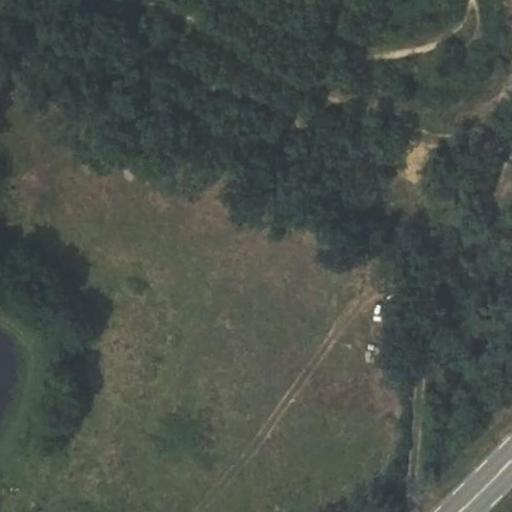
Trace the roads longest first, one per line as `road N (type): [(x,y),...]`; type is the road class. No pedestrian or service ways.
road 1 (track): [(420,511),(412,476),(433,240),(400,177),(416,112),(399,51)]
road 2 (track): [(511,80),(488,101),(416,112),(280,113),(182,74),(129,32)]
road 3 (track): [(129,32),(131,11),(146,0),(233,54),(326,97),(410,79)]
road 4 (track): [(332,0),(339,41),(399,51),(456,32),(474,0)]
